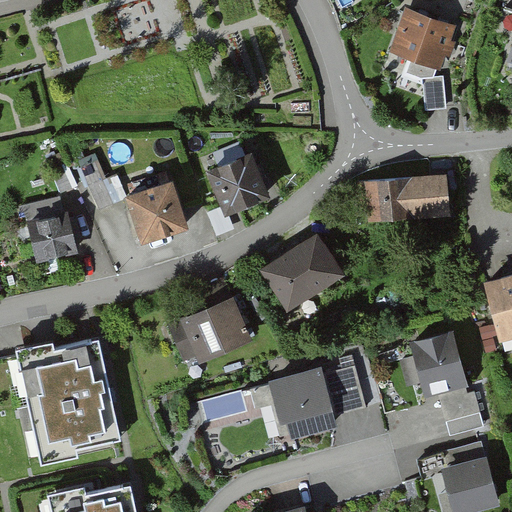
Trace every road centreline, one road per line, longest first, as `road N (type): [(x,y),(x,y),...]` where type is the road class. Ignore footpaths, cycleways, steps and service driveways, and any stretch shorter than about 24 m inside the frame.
road 1 (residential): [(0,314),(153,280),(236,250),(307,200),(363,144)]
road 2 (residential): [(310,0),(363,144)]
road 3 (residential): [(363,144),(511,139)]
